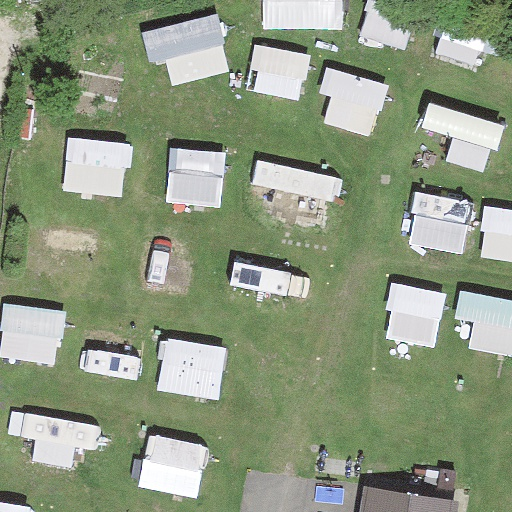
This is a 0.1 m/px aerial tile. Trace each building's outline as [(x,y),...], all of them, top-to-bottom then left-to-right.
[(347,0),(269,0),(269,23),(348,22),(347,0)] [(225,10),(150,25),(161,82),(236,67),(225,10)] [(254,87),(307,92),(312,46),(259,41),(254,87)] [(338,63),(322,114),(377,131),(393,80),(338,63)] [(439,102),(435,122),(463,128),(458,155),(500,162),(509,115),(439,102)] [(133,190),(137,136),(74,132),(71,185),(133,190)] [(229,201),(232,147),(177,143),(173,197),(229,201)] [(274,156),(262,210),(334,225),(345,171),(274,156)] [(511,203),(493,201),(488,250),(511,252),(511,203)] [(443,341),(453,287),(399,277),(389,330),(443,341)] [(511,291),(477,285),(467,341),(511,349),(511,291)] [(11,301),(7,351),(63,355),(67,305),(11,301)] [(170,334),(164,384),(226,391),(231,340),(170,334)] [(159,427),(147,478),(202,491),(214,440),(159,427)] [(462,511),(463,510),(365,496),(362,511),(462,511)]
